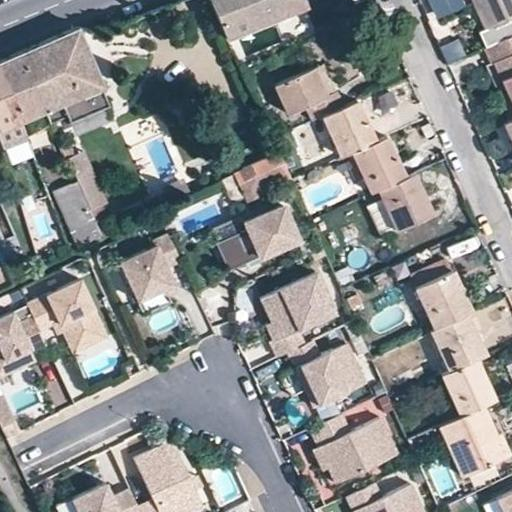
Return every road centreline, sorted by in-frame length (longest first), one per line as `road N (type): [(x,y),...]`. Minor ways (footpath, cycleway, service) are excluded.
road 1 (residential): [(45,448),(154,394),(207,395),(260,448),(289,511)]
road 2 (residential): [(396,0),(511,255)]
